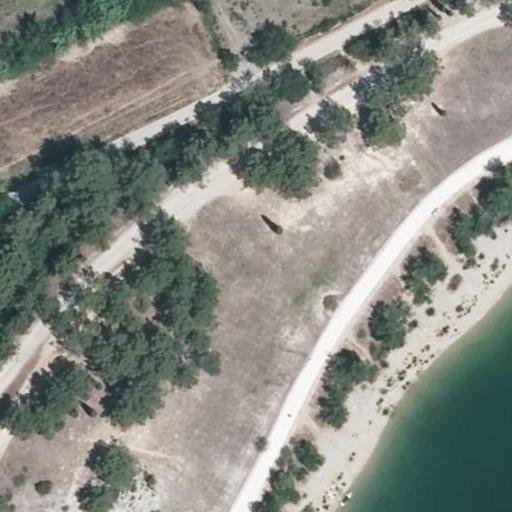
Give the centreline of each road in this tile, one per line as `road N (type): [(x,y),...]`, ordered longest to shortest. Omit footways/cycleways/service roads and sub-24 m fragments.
road 1 (track): [(0,385),(63,307),(227,169),(511,12)]
road 2 (track): [(511,154),(453,186),(324,349),(241,511)]
